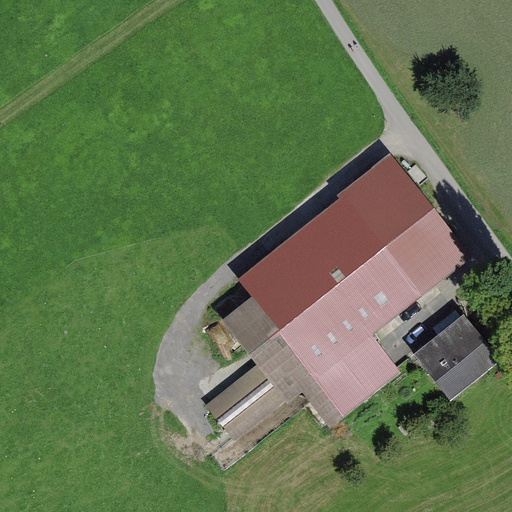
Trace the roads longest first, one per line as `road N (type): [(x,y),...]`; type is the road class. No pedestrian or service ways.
road 1 (track): [(198,444),(190,373),(199,312),(245,260),(410,132)]
road 2 (residential): [(511,276),(324,0)]
